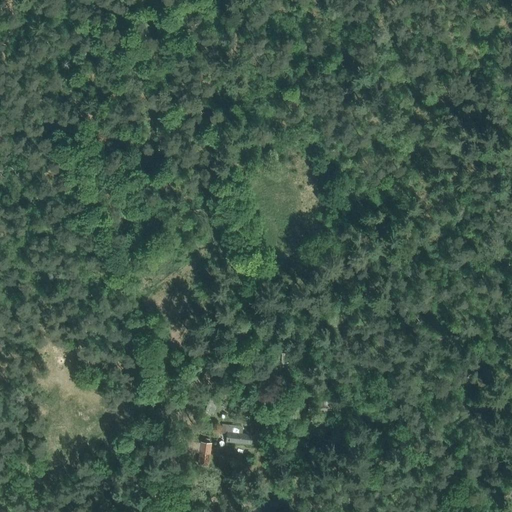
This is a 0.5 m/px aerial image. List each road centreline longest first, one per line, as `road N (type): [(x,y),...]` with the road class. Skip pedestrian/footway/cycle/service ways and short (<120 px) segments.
road 1 (track): [(114,428),(154,410),(237,319),(262,273),(243,230),(234,175),(238,0)]
road 2 (track): [(189,370),(172,326),(110,227),(85,162),(85,136)]
road 3 (track): [(217,0),(189,42),(85,136)]
